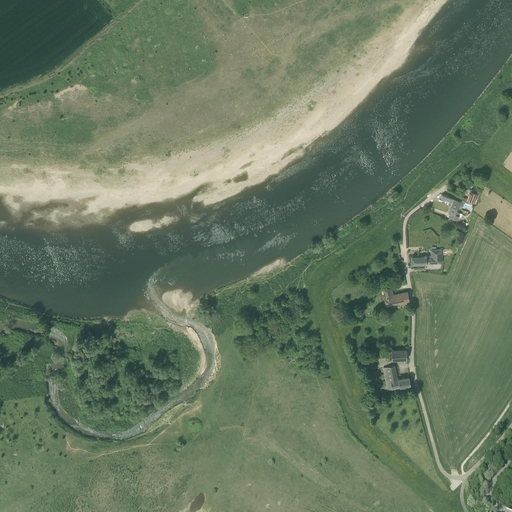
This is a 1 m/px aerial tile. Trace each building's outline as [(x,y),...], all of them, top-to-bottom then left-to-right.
[(474,202),(478,191),(471,189),(468,199),(460,196),(458,200),(469,203),(470,201),(474,202)] [(461,201),(442,194),(441,198),(444,199),(443,199),(450,201),(453,202),(451,206),(458,208),(461,201)] [(457,220),(459,216),(460,213),(457,212),(458,208),(451,206),(449,212),(450,213),(449,217),(457,220)] [(442,263),(442,249),(439,249),(436,249),(431,249),(431,256),(427,256),(412,257),(412,264),(412,265),(427,264),(442,263)] [(393,295),(392,287),(382,289),(383,291),(384,291),(385,296),(384,296),(386,305),(409,300),(407,292),(393,295)] [(407,359),(406,349),(392,350),(392,360),(407,359)] [(398,379),(395,365),(383,367),(384,371),(384,372),(387,390),(392,389),(411,385),(409,376),(409,377),(398,379)]
